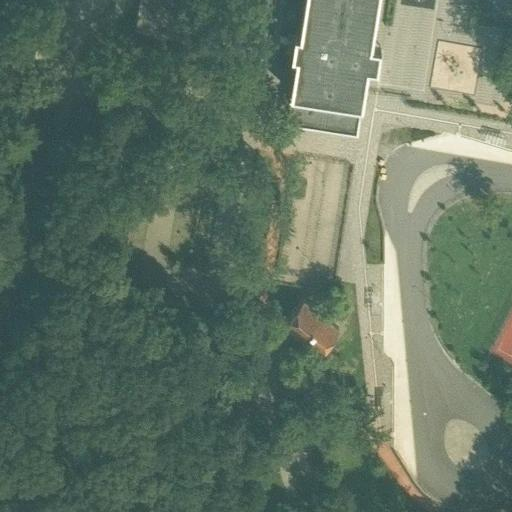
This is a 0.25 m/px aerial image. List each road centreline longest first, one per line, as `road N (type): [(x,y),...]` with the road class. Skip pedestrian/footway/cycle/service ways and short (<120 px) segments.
road 1 (residential): [(43,89),(302,133)]
road 2 (residential): [(0,278),(43,89)]
